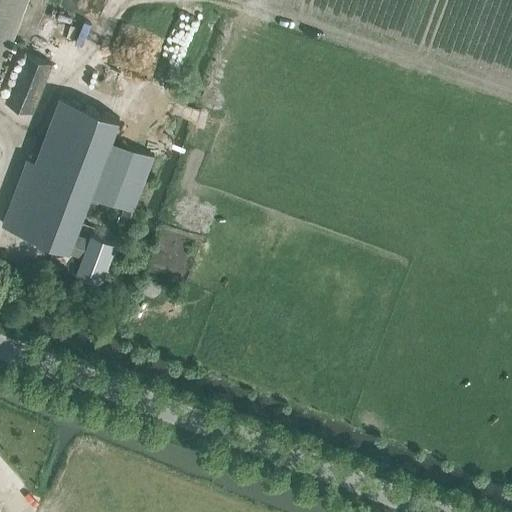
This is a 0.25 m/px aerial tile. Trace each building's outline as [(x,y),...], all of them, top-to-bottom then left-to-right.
[(0,0),(0,63),(23,0),(0,0)] [(167,64),(184,64),(184,46),(168,45),(167,64)] [(7,102),(32,112),(51,63),(25,52),(7,102)] [(111,98),(119,75),(94,66),(85,89),(111,98)] [(79,223),(90,193),(135,209),(155,155),(111,138),(118,118),(59,95),(35,160),(28,158),(3,225),(69,250),(70,248),(83,253),(76,271),(100,280),(114,242),(90,233),(92,228),(79,223)]
